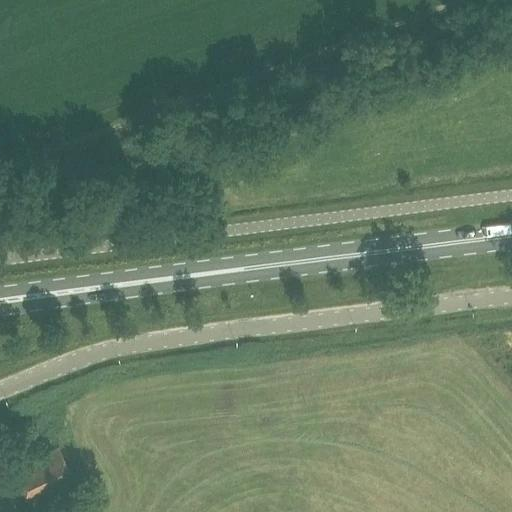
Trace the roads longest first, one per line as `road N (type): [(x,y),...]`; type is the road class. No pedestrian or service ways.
road 1 (unclassified): [(0,393),(134,345),(511,297)]
road 2 (primary): [(511,235),(0,302)]
